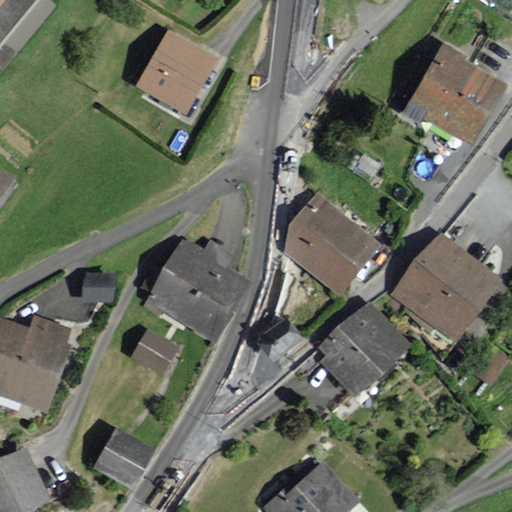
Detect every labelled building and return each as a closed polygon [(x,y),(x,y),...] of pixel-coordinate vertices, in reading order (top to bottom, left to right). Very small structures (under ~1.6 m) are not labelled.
[(217,57),(169,29),(136,85),(185,113),(217,57)] [(467,55),(444,41),(402,111),(422,123),(426,117),(474,145),(508,88),(463,61),(467,55)] [(0,208),(20,181),(0,166),(0,208)] [(317,195),(298,220),(285,251),(348,295),(396,228),(384,219),(372,235),(317,195)] [(505,280),(439,233),(396,293),(462,341),(505,280)] [(204,256),(184,244),(151,299),(213,336),(247,280),(227,268),(234,256),(211,243),(204,256)] [(116,273),(86,271),(84,300),(114,302),(116,273)] [(412,348),(369,301),(319,348),(326,355),(321,360),(357,399),(412,348)] [(306,339),(289,314),(261,334),(279,359),(306,339)] [(29,331),(0,319),(0,388),(48,407),(73,344),(64,340),(68,329),(34,316),(29,331)] [(176,347),(149,332),(137,352),(163,368),(176,347)] [(155,448),(115,428),(96,464),(137,485),(155,448)] [(0,511),(29,511),(52,501),(26,448),(0,460),(0,511)] [(347,511),(358,502),(324,465),(293,494),(288,489),(271,505),(276,511),(347,511)]
